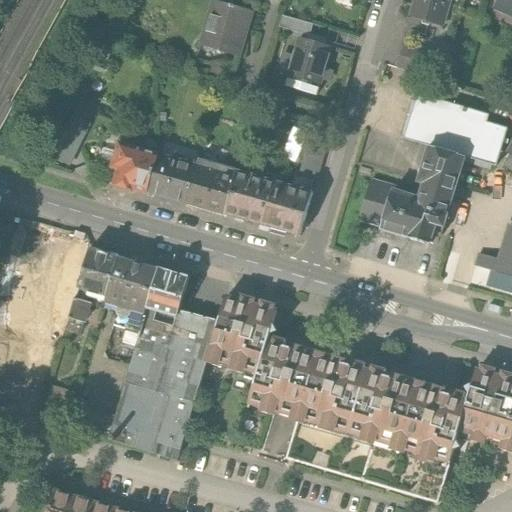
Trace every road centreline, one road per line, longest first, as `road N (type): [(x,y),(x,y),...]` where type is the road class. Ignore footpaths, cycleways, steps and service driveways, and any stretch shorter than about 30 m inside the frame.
road 1 (tertiary): [(0,188),(308,280)]
road 2 (residential): [(0,496),(63,455),(104,457),(288,511)]
road 3 (residential): [(308,280),(387,0)]
road 4 (tertiary): [(365,297),(377,315),(447,336),(484,330)]
road 5 (tertiary): [(484,330),(469,317),(383,292),(365,297)]
